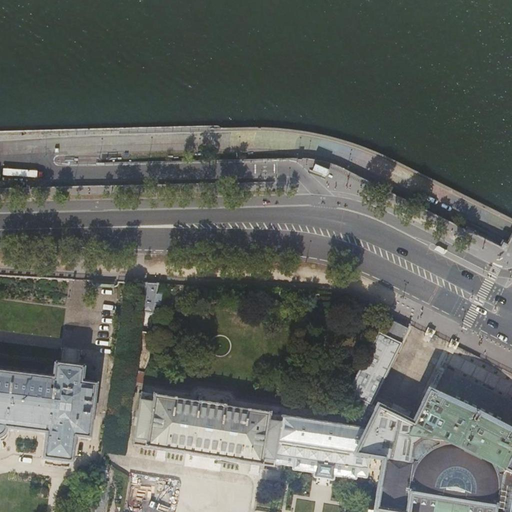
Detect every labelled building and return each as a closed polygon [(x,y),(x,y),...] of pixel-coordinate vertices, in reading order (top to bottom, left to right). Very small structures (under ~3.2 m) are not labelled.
[(157,283),(145,283),(139,326),(148,327),(150,313),(152,314),(153,304),(160,306),(162,294),(156,293),(157,283)] [(90,326),(110,327),(112,290),(92,289),(90,326)] [(362,400),(371,404),(401,344),(408,330),(391,321),(386,319),(380,333),(379,332),(378,333),(379,334),(376,339),(362,367),(349,392),(362,400)] [(433,334),(435,331),(428,328),(425,333),(425,334),(426,335),(424,339),(429,341),(431,337),(432,338),(433,334)] [(457,346),(459,343),(452,340),(450,343),(448,346),(450,346),(448,351),(452,353),(454,349),(455,349),(457,346)] [(0,435),(2,434),(3,433),(5,429),(45,434),(42,459),(70,463),(74,437),(88,438),(95,386),(80,384),(82,370),(81,370),(81,368),(56,365),(56,366),(55,366),(54,367),(52,367),(48,369),(47,370),(45,373),(5,368),(0,367),(0,435)] [(423,403),(413,425),(406,422),(397,418),(389,414),(381,410),(381,409),(374,406),(371,404),(362,400),(361,403),(362,403),(349,429),(283,419),(279,444),(276,465),(292,468),(292,471),(315,475),(314,478),(323,479),(333,480),(333,477),(356,481),(356,477),(366,478),(366,477),(368,457),(381,459),(377,487),(377,488),(373,511),(511,511),(511,401),(445,369),(440,367),(422,403),(423,403)] [(279,444),(283,419),(272,417),(272,416),(227,409),(227,408),(199,403),(198,405),(177,401),(141,395),(133,446),(132,446),(132,448),(161,453),(168,454),(168,453),(191,456),(191,457),(204,459),(218,462),(219,461),(240,464),(240,466),(255,468),(263,469),(264,468),(275,470),(276,465),(279,444)] [(91,511),(108,511),(113,480),(107,479),(108,469),(99,468),(91,511)]
